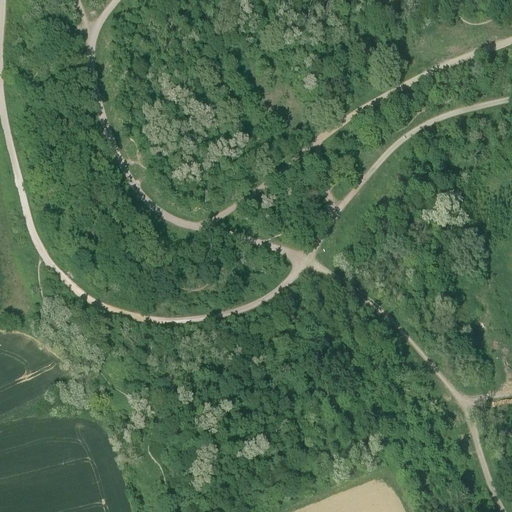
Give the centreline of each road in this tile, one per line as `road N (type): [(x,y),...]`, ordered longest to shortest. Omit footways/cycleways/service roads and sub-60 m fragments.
road 1 (track): [(308,261),(266,298),(228,314),(167,322),(99,307),(58,275),(32,234),(0,97)]
road 2 (track): [(499,511),(462,410),(434,370),(370,304),(308,261)]
road 3 (track): [(203,227),(152,207),(127,177),(103,116),(90,42)]
road 4 (track): [(316,139),(426,72),(511,44)]
road 5 (track): [(336,213),(409,131),(451,110),(511,98)]
road 6 (track): [(316,139),(203,227)]
